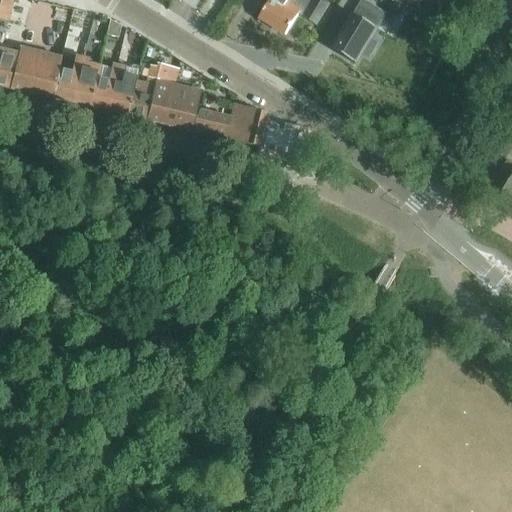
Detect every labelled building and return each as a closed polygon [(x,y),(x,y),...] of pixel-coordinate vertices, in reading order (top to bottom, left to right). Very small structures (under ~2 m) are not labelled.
[(10,0),(0,0),(0,13),(6,15),(10,0)] [(285,35),(299,14),(316,26),(330,4),(322,0),(267,0),(270,2),(259,19),(285,35)] [(392,0),(435,23),(446,0),(392,0)] [(363,1),(333,51),(356,65),(362,55),(369,59),(378,45),(371,40),(386,15),(363,1)] [(86,29),(90,15),(73,10),(69,24),(86,29)] [(110,20),(110,21),(106,35),(118,38),(121,27),(110,20)] [(61,58),(29,51),(18,49),(17,53),(0,49),(0,87),(28,94),(53,100),(59,71),(61,58)] [(53,100),(71,104),(82,58),(75,56),(71,74),(59,71),(53,100)] [(71,104),(89,108),(99,66),(88,64),(88,59),(82,58),(71,104)] [(89,108),(108,112),(119,67),(111,65),(111,69),(99,66),(89,108)] [(146,84),(135,81),(126,117),(148,121),(161,125),(170,86),(174,87),(178,71),(155,65),(155,69),(149,68),(146,84)] [(119,67),(108,112),(126,117),(135,81),(137,71),(119,67)] [(170,86),(161,125),(226,140),(230,119),(229,119),(195,111),(200,93),(174,87),(170,86)] [(230,119),(226,140),(261,149),(267,126),(266,126),(268,117),(232,105),(229,119),(230,119)] [(297,157),(302,135),(267,126),(261,149),(297,157)] [(506,161),(511,152),(511,140),(505,136),(494,153),(506,161)] [(511,205),(511,163),(508,161),(488,189),(511,205)]
